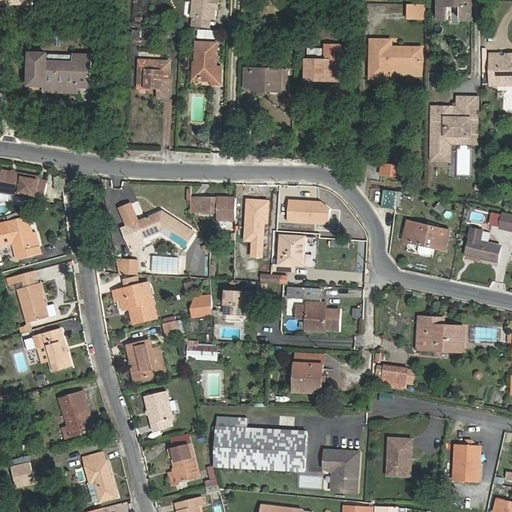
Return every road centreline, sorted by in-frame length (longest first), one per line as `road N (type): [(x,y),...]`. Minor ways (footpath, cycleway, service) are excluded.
road 1 (residential): [(511,300),(381,274),(378,227),(358,194),(315,171),(140,171),(66,160)]
road 2 (residential): [(66,160),(148,511)]
road 3 (unknown): [(361,199),(373,166),(372,15)]
